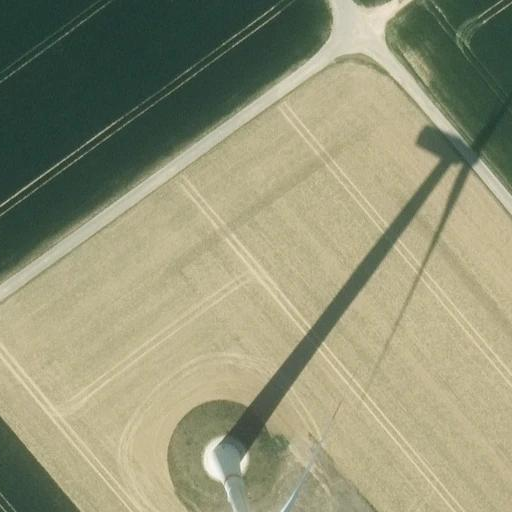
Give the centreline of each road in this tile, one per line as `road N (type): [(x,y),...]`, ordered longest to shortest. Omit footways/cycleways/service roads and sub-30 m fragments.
road 1 (track): [(342,0),(361,29),(0,293)]
road 2 (track): [(361,29),(511,210)]
